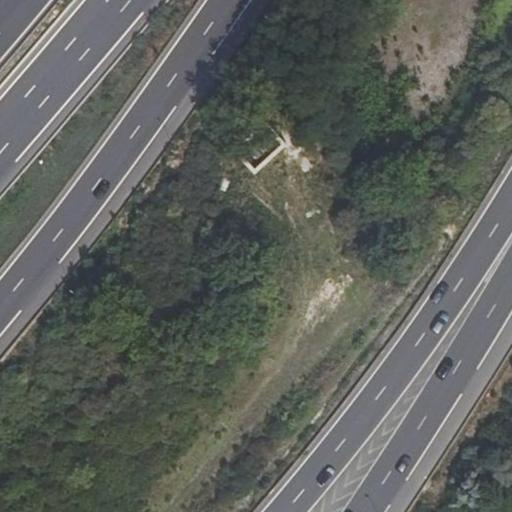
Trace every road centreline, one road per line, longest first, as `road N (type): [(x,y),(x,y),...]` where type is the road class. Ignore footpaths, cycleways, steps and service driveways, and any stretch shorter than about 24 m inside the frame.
road 1 (motorway): [(281,511),(393,379),(511,199)]
road 2 (motorway): [(0,304),(236,0)]
road 3 (motorway): [(363,511),(511,280)]
road 4 (motorway): [(0,136),(114,0)]
